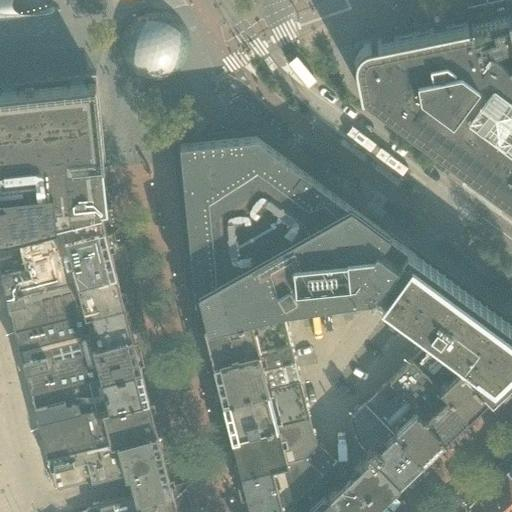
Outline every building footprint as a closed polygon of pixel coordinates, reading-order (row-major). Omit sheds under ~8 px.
[(0,0),(0,42),(22,39),(18,19),(16,8),(14,0),(0,0)] [(502,0),(469,7),(473,22),(480,63),(492,47),(511,39),(511,37),(504,0),(502,0)] [(511,0),(504,0),(511,37),(511,39),(492,47),(511,63),(511,0)] [(130,21),(128,19),(124,24),(120,30),(118,37),(117,43),(118,50),(119,57),(122,56),(132,64),(130,66),(135,77),(140,79),(147,81),(150,82),(158,82),(170,78),(174,75),(180,71),(184,66),(187,60),(189,54),(190,47),(190,41),(189,34),(186,28),(183,23),(178,18),(172,13),(167,11),(165,10),(160,9),(157,9),(152,9),(143,16),(143,19),(130,21)] [(438,28),(368,42),(365,43),(364,44),(361,46),(359,47),(357,50),(356,52),(355,54),(355,56),(354,57),(354,59),(354,60),(354,62),(360,92),(369,99),(377,104),(507,200),(511,204),(511,63),(492,47),(480,63),(473,22),(472,22),(472,21),(438,28)] [(0,230),(18,228),(19,228),(55,219),(52,207),(52,204),(51,204),(46,165),(103,160),(103,157),(105,157),(96,72),(0,81),(0,230)] [(254,134),(181,141),(179,141),(181,161),(182,170),(187,219),(189,218),(189,225),(187,228),(191,270),(196,269),(199,293),(195,294),(203,323),(281,303),(298,300),(329,295),(337,294),(349,292),(359,291),(371,289),(372,288),(375,290),(378,287),(377,286),(382,279),(383,279),(384,278),(383,277),(407,245),(386,229),(384,228),(297,164),(272,146),(256,134),(254,134)] [(103,161),(103,160),(46,165),(51,204),(52,204),(52,207),(55,219),(107,207),(103,170),(102,164),(102,161),(103,161)] [(55,219),(19,228),(26,255),(62,246),(114,233),(113,230),(110,218),(107,207),(55,219)] [(2,272),(8,295),(123,266),(114,233),(62,246),(24,255),(27,266),(2,272)] [(420,254),(407,245),(383,277),(384,278),(383,279),(382,279),(377,286),(378,287),(375,290),(387,299),(435,335),(468,290),(420,254)] [(0,263),(2,272),(27,266),(24,255),(0,261),(0,263)] [(131,299),(123,266),(8,295),(16,328),(131,299)] [(499,312),(468,290),(435,335),(462,363),(499,312)] [(16,328),(24,359),(139,330),(131,299),(16,328)] [(203,323),(212,360),(290,340),(281,303),(203,323)] [(511,371),(511,321),(499,312),(462,363),(491,392),(511,371)] [(24,359),(32,390),(147,362),(139,330),(24,359)] [(435,335),(412,357),(450,397),(467,415),(491,392),(462,363),(435,335)] [(212,360),(231,433),(309,414),(290,340),(212,360)] [(412,357),(389,379),(445,437),(467,415),(450,397),(412,357)] [(32,390),(40,421),(142,396),(155,393),(147,362),(32,390)] [(389,379),(366,402),(422,459),(445,437),(389,379)] [(164,425),(155,393),(142,396),(40,421),(48,454),(164,425)] [(356,438),(371,453),(399,482),(422,459),(366,402),(350,418),(356,438)] [(231,433),(240,470),(305,453),(316,442),(309,414),(231,433)] [(164,425),(48,454),(51,468),(87,459),(91,478),(122,470),(126,469),(129,468),(132,480),(136,493),(136,492),(137,492),(138,492),(149,489),(167,485),(168,486),(172,485),(171,484),(178,482),(175,470),(172,458),(164,425)] [(322,470),(334,459),(316,442),(305,453),(322,470)] [(240,470),(250,511),(252,511),(290,503),(322,470),(305,453),(240,470)] [(371,453),(352,471),(380,499),(399,482),(371,453)] [(51,468),(56,487),(91,478),(87,459),(51,468)] [(511,472),(506,466),(489,482),(511,505),(511,472)] [(352,471),(329,493),(347,511),(366,511),(380,499),(352,471)] [(472,511),(511,511),(511,505),(489,482),(466,505),(472,511)] [(168,486),(167,485),(149,489),(132,494),(100,502),(106,511),(185,511),(179,483),(172,485),(168,486)] [(347,511),(329,493),(309,511),(347,511)] [(106,511),(100,502),(76,511),(106,511)] [(290,503),(253,511),(294,511),(297,510),(290,503)]
